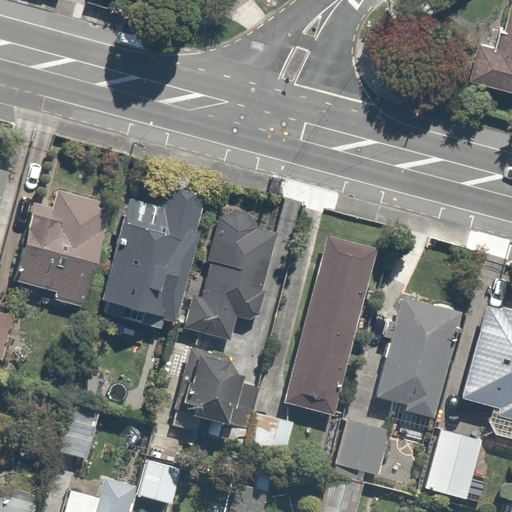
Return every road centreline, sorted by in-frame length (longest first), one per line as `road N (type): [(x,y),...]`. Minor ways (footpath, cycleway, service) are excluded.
road 1 (secondary): [(0,49),(271,123)]
road 2 (secondary): [(271,123),(511,187)]
road 3 (residential): [(332,0),(289,62),(271,123)]
